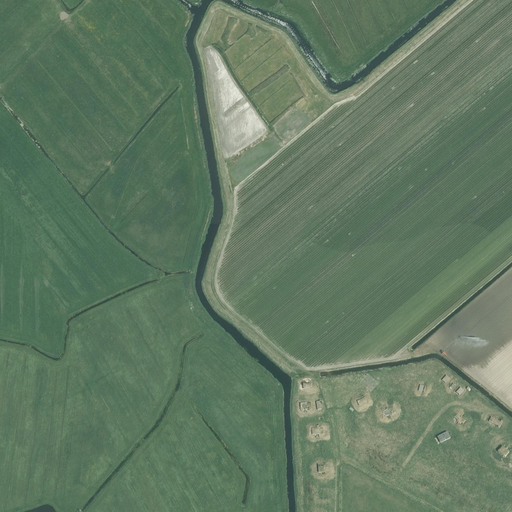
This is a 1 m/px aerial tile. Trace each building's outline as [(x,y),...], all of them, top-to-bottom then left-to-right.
[(380,384),(368,374),(360,383),(372,393),(380,384)] [(369,402),(367,397),(366,398),(366,396),(365,396),(366,397),(364,398),(364,397),(365,399),(359,402),(360,403),(359,403),(360,404),(360,403),(361,406),(369,402)] [(313,404),(309,404),(310,402),(309,402),(308,404),(307,402),(307,404),(303,404),(303,405),(303,410),(303,411),(304,411),(304,412),(305,412),(305,411),(306,411),(307,411),(307,412),(307,414),(308,414),(308,412),(309,414),(309,412),(311,412),(311,411),(313,411),(313,404)] [(393,408),(390,409),(390,407),(389,407),(390,410),(389,410),(387,408),(389,410),(385,412),(387,417),(388,418),(388,417),(388,418),(389,418),(390,418),(390,417),(392,416),(392,417),(393,419),(392,417),(393,417),(394,418),(393,417),(395,416),(395,414),(396,414),(393,408)] [(468,422),(466,421),(466,420),(464,419),(466,417),(464,418),(463,417),(465,416),(464,416),(463,417),(462,417),(459,414),(458,415),(456,417),(456,418),(458,419),(457,420),(458,421),(459,421),(457,424),(459,422),(460,423),(459,425),(460,424),(462,425),(463,424),(465,425),(468,422)] [(501,428),(503,424),(505,421),(503,423),(502,423),(504,420),(503,420),(502,423),(499,422),(499,421),(498,421),(493,418),(491,423),(499,427),(498,430),(499,428),(500,429),(499,430),(500,430),(501,428)] [(325,429),(321,429),(320,425),(320,427),(319,427),(318,425),(319,429),(315,429),(314,429),(314,435),(315,435),(315,436),(316,436),(317,436),(317,435),(317,436),(318,436),(318,435),(320,435),(319,437),(320,437),(320,435),(321,435),(321,437),(321,435),(325,435),(325,429)] [(449,434),(439,439),(442,444),(452,439),(449,434)] [(501,455),(502,455),(506,457),(506,458),(507,458),(508,459),(511,453),(511,452),(511,451),(510,452),(509,451),(511,449),(510,449),(510,450),(509,449),(509,448),(508,450),(507,449),(507,448),(506,448),(506,449),(505,448),(501,453),(502,454),(501,455)] [(326,466),(321,466),(321,473),(326,474),(326,475),(326,474),(327,474),(327,475),(327,474),(328,474),(328,471),(330,471),(330,467),(328,467),(328,466),(327,466),(327,464),(327,466),(326,466),(326,464),(326,466)]
